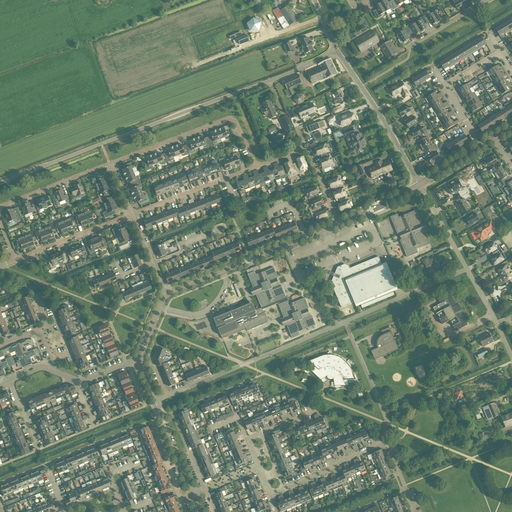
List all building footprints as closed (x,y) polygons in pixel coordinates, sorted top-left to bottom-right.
[(383,1),(380,2),(386,12),(390,9),(391,11),(396,9),(392,2),(389,3),(387,0),(386,0),(384,2),(383,1)] [(393,0),(394,1),(392,2),(396,9),(400,7),(399,5),(403,2),(402,0),(393,0)] [(465,0),(461,0),(455,4),(458,10),(467,5),(465,2),(466,2),(466,1),(465,0)] [(386,12),(380,2),(378,4),(378,5),(375,7),(377,10),(373,12),(377,19),(382,16),(381,15),(386,12)] [(282,14),(291,9),(288,5),(279,11),(278,8),(272,11),(283,29),(289,26),(282,14)] [(437,10),(433,13),(439,22),(441,21),(441,20),(441,19),(444,18),(441,14),(444,12),(440,6),(436,8),(437,10)] [(298,20),(291,9),(282,14),(289,26),(298,20)] [(427,14),(423,16),(427,23),(430,21),(432,25),(435,23),(436,24),(439,22),(433,13),(428,16),(427,14)] [(420,20),(416,23),(421,33),(424,32),(424,31),(424,30),(427,28),(424,24),(427,23),(423,16),(419,19),(420,20)] [(256,18),(254,20),(253,19),(247,24),(250,31),(258,30),(260,23),(258,22),(260,20),(256,18)] [(410,24),(406,27),(410,33),(413,31),(415,35),(418,34),(419,34),(421,33),(416,23),(411,26),(410,24)] [(505,23),(500,26),(502,29),(502,30),(504,33),(505,34),(510,31),(505,23)] [(502,29),(500,26),(500,25),(492,30),(494,32),(497,31),(500,36),(504,33),(502,30),(502,29)] [(410,33),(406,27),(402,29),(403,31),(398,34),(397,35),(397,36),(398,38),(399,39),(401,38),(404,43),(406,42),(407,41),(407,40),(410,39),(407,35),(410,33)] [(354,41),(361,53),(380,42),(373,30),(354,41)] [(247,35),(237,39),(240,45),(249,41),(247,35)] [(477,39),(477,40),(481,47),(486,44),(483,39),(486,38),(484,35),(477,39)] [(305,52),(305,53),(313,50),(312,46),(313,45),(311,42),(310,42),(308,38),(300,41),(303,49),(302,49),(302,50),(303,52),(304,53),(305,52)] [(477,40),(472,43),(477,51),(482,48),(481,47),(477,40)] [(389,41),(380,47),(388,59),(397,53),(389,41)] [(284,45),(287,52),(293,50),(290,43),(284,45)] [(472,43),(468,46),(472,54),(477,51),(472,43)] [(468,46),(463,49),(468,56),(472,54),(468,46)] [(463,49),(459,52),(463,59),(468,56),(463,49)] [(459,52),(454,54),(459,62),(463,59),(459,52)] [(454,54),(449,57),(454,65),(459,62),(454,54)] [(449,57),(445,60),(447,63),(449,67),(449,68),(454,65),(449,57)] [(447,63),(445,60),(444,59),(437,63),(439,66),(441,65),(444,70),(449,67),(447,63)] [(336,73),(331,62),(331,61),(321,65),(321,66),(307,72),(312,84),(326,78),(336,73)] [(489,71),(491,75),(499,70),(498,68),(499,67),(498,65),(489,71)] [(421,73),(422,74),(426,81),(430,78),(427,73),(430,72),(428,69),(421,73)] [(491,75),(494,80),(503,74),(502,71),(500,72),(499,70),(491,75)] [(299,74),(284,81),(287,89),(290,95),(290,96),(294,94),(292,88),(302,83),(299,74)] [(422,74),(417,77),(422,85),(426,82),(426,81),(422,74)] [(494,80),(497,84),(505,79),(503,77),(505,76),(503,74),(494,80)] [(422,85),(417,77),(412,80),(417,88),(422,85)] [(495,85),(498,90),(509,83),(507,81),(506,82),(505,79),(497,84),(495,85)] [(401,92),(405,98),(409,95),(406,90),(406,89),(402,81),(396,84),(397,85),(389,90),(394,97),(401,92)] [(460,91),(461,93),(471,87),(468,83),(466,84),(457,90),(458,92),(460,91)] [(509,83),(498,90),(501,95),(511,89),(509,87),(511,86),(509,83)] [(461,96),(462,99),(472,93),(469,89),(471,88),(471,87),(461,93),(462,95),(461,96)] [(411,92),(416,99),(420,96),(416,89),(411,92)] [(333,102),(335,105),(340,102),(341,104),(342,105),(343,104),(344,102),(343,101),(345,100),(343,96),(340,90),(334,93),(336,98),(334,99),(335,101),(333,102)] [(429,103),(430,102),(442,95),(441,93),(437,95),(435,92),(426,98),(429,103)] [(466,100),(467,102),(477,96),(474,92),(472,93),(462,99),(464,101),(466,100)] [(305,103),(304,94),(295,95),(296,104),(305,103)] [(429,103),(431,108),(441,102),(439,99),(443,97),(442,95),(430,102),(429,103)] [(466,105),(468,108),(480,101),(477,96),(467,102),(468,104),(466,105)] [(267,113),(270,119),(277,116),(270,100),(263,103),(265,108),(263,109),(265,114),(267,113)] [(480,101),(468,108),(470,111),(471,110),(473,112),(481,108),(483,107),(480,101)] [(431,108),(434,112),(448,104),(447,102),(442,104),(441,102),(431,108)] [(311,104),(298,109),(301,116),(309,113),(311,116),(315,114),(313,111),(314,111),(311,104)] [(434,112),(437,117),(447,111),(445,108),(449,106),(448,104),(434,112)] [(406,114),(408,117),(414,113),(411,108),(409,108),(407,105),(397,111),(399,115),(400,114),(402,117),(406,114)] [(333,109),(335,114),(338,113),(336,110),(341,108),(340,106),(333,109)] [(505,107),(501,110),(505,118),(510,115),(505,107)] [(501,110),(496,113),(501,121),(505,118),(501,110)] [(437,117),(440,121),(453,113),(452,111),(448,113),(447,111),(437,117)] [(339,118),(342,126),(351,123),(351,122),(354,120),(354,121),(358,120),(356,116),(354,116),(353,113),(339,118)] [(414,113),(408,117),(410,119),(405,122),(407,125),(406,125),(408,129),(418,122),(416,119),(417,117),(414,113)] [(444,125),(452,120),(451,118),(455,115),(453,113),(440,121),(442,126),(444,125)] [(496,113),(491,116),(496,124),(501,121),(496,113)] [(285,132),(293,129),(288,116),(287,116),(280,119),(285,132)] [(491,116),(487,119),(492,127),(496,124),(491,116)] [(482,122),(483,123),(485,126),(487,129),(492,127),(487,119),(482,122)] [(326,126),(324,120),(306,128),(309,134),(314,131),(315,134),(313,135),(315,140),(322,138),(320,131),(316,133),(315,131),(326,126)] [(444,125),(442,126),(445,131),(459,122),(458,120),(454,123),(452,120),(444,125)] [(485,126),(483,123),(478,126),(481,131),(479,132),(481,135),(488,131),(487,129),(485,126)] [(423,129),(420,125),(410,132),(412,135),(412,136),(413,138),(414,138),(420,135),(420,136),(419,137),(420,138),(421,137),(428,133),(427,131),(425,127),(423,129)] [(218,130),(217,130),(220,140),(224,138),(225,140),(226,140),(231,138),(228,129),(225,130),(224,128),(221,129),(220,128),(218,129),(218,130)] [(211,136),(207,137),(210,146),(216,144),(217,143),(216,141),(220,140),(217,130),(216,131),(215,130),(212,131),(213,132),(210,133),(211,136)] [(418,145),(421,149),(431,142),(429,139),(432,138),(428,133),(421,137),(423,140),(418,142),(419,144),(418,145)] [(364,142),(365,141),(364,139),(363,139),(363,138),(362,138),(361,134),(350,138),(352,142),(354,147),(355,149),(347,152),(349,157),(356,154),(355,151),(366,147),(364,143),(365,143),(364,142)] [(465,134),(460,137),(462,141),(464,144),(465,145),(472,141),(470,138),(468,139),(465,134)] [(196,138),(195,139),(199,148),(203,146),(204,148),(205,148),(210,146),(207,137),(203,139),(202,136),(199,137),(199,136),(196,137),(196,138)] [(460,136),(455,139),(459,147),(464,144),(462,141),(460,137),(460,136)] [(189,144),(186,145),(189,154),(195,152),(195,151),(195,149),(199,148),(195,139),(194,139),(194,138),(191,139),(191,140),(188,141),(189,144)] [(455,139),(450,142),(455,150),(459,147),(455,139)] [(431,142),(421,149),(423,152),(424,151),(425,153),(430,150),(431,153),(438,148),(438,147),(435,143),(433,145),(431,142)] [(455,150),(450,142),(445,145),(450,153),(455,150)] [(175,146),(174,147),(177,156),(182,154),(182,156),(183,157),(189,154),(186,145),(182,147),(181,144),(178,145),(177,145),(175,146)] [(322,154),(324,156),(333,153),(331,149),(330,149),(328,149),(326,145),(315,149),(316,151),(315,151),(316,154),(317,154),(318,155),(322,154)] [(168,152),(164,154),(167,163),(173,160),(174,159),(173,158),(177,156),(174,147),(173,147),(172,147),(170,148),(167,149),(168,152)] [(438,148),(431,153),(433,155),(427,159),(427,160),(428,162),(429,162),(431,165),(441,158),(439,155),(442,153),(439,150),(438,148)] [(153,155),(152,155),(156,164),(160,163),(161,164),(162,165),(167,163),(164,154),(160,155),(159,152),(156,153),(153,154),(153,155)] [(233,157),(229,159),(233,168),(234,168),(237,167),(240,165),(239,163),(242,162),(238,153),(233,155),(233,156),(233,157)] [(333,153),(324,156),(325,159),(320,161),(321,163),(320,163),(321,166),(322,166),(323,167),(334,163),(332,158),(334,158),(334,156),(333,153)] [(484,161),(490,170),(496,166),(494,163),(497,161),(493,154),(488,158),(488,159),(485,161),(484,161)] [(156,164),(152,155),(151,155),(148,156),(148,157),(145,158),(146,160),(144,162),(147,170),(152,168),(153,167),(152,166),(156,164)] [(299,164),(296,165),(299,174),(303,173),(304,172),(303,170),(308,168),(303,157),(302,158),(301,157),(298,158),(299,159),(297,160),(299,164)] [(233,168),(229,159),(225,160),(224,159),(223,158),(219,160),(222,169),(225,168),(226,171),(229,170),(232,169),(233,168)] [(216,164),(212,165),(217,178),(219,178),(218,173),(221,172),(217,163),(218,163),(217,159),(215,160),(216,164)] [(375,163),(376,166),(377,166),(380,165),(384,174),(393,170),(389,161),(383,163),(381,160),(375,163)] [(299,174),(296,165),(293,166),(291,162),(289,162),(289,161),(286,162),(287,164),(285,164),(289,175),(294,173),(294,175),(296,176),(299,174)] [(124,175),(125,177),(134,173),(132,169),(134,168),(134,167),(132,162),(123,166),(124,169),(122,170),(123,173),(122,173),(123,176),(124,175)] [(286,177),(282,166),(279,167),(278,163),(275,164),(280,177),(281,179),(286,177)] [(280,177),(275,164),(273,164),(275,169),(272,170),(276,181),(281,179),(280,177)] [(212,165),(207,167),(210,176),(213,175),(215,179),(217,178),(212,165)] [(356,167),(360,176),(366,174),(362,165),(356,167)] [(377,166),(376,166),(368,169),(372,179),(384,174),(380,165),(377,166)] [(494,173),(496,177),(504,172),(501,166),(497,169),(496,166),(490,170),(488,171),(491,175),(494,173)] [(207,167),(202,169),(207,182),(209,181),(207,177),(210,176),(207,167)] [(265,173),(262,174),(265,182),(270,181),(265,167),(263,168),(265,173)] [(268,167),(265,167),(270,181),(275,179),(272,170),(269,171),(268,167)] [(202,169),(197,171),(200,180),(203,179),(205,183),(207,182),(202,169)] [(195,187),(197,186),(192,173),(191,170),(186,172),(187,175),(190,184),(193,182),(195,187)] [(257,170),(255,171),(260,184),(265,182),(262,174),(259,175),(257,170)] [(197,171),(192,173),(197,186),(199,185),(197,181),(200,180),(197,171)] [(255,177),(252,178),(255,186),(260,184),(255,171),(253,172),(255,177)] [(130,182),(131,185),(140,182),(138,176),(137,176),(138,175),(139,174),(139,173),(138,172),(137,172),(136,172),(134,173),(125,177),(125,178),(124,178),(126,181),(127,184),(130,182)] [(495,182),(498,186),(505,181),(504,179),(507,177),(504,172),(496,177),(498,180),(495,182)] [(247,174),(245,175),(250,188),(255,186),(252,178),(249,179),(247,174)] [(95,183),(97,188),(107,183),(106,179),(104,178),(102,179),(102,178),(100,175),(91,179),(93,183),(94,184),(95,183)] [(245,180),(242,182),(246,193),(246,192),(245,190),(250,188),(245,175),(243,176),(245,180)] [(479,176),(476,178),(481,187),(484,185),(479,176)] [(331,186),(331,188),(336,186),(337,189),(346,186),(344,182),(343,181),(341,182),(339,177),(329,182),(330,184),(328,184),(330,187),(331,186)] [(246,193),(242,182),(239,183),(237,178),(235,179),(241,194),(246,193)] [(171,179),(166,181),(170,191),(175,189),(171,179)] [(171,179),(175,189),(179,188),(176,179),(172,181),(171,179)] [(462,189),(457,180),(456,181),(455,181),(454,180),(450,183),(451,184),(448,185),(448,186),(450,189),(449,190),(452,195),(458,192),(461,197),(468,193),(468,194),(470,193),(467,188),(465,188),(462,189)] [(166,181),(162,182),(166,193),(170,191),(166,181)] [(505,181),(498,186),(501,190),(503,193),(511,188),(511,183),(511,182),(507,184),(505,181)] [(132,195),(133,196),(142,192),(140,188),(142,187),(142,186),(140,182),(131,185),(132,188),(130,189),(131,192),(130,192),(131,195),(132,195)] [(78,198),(85,195),(80,183),(73,185),(75,188),(70,190),(72,196),(77,194),(78,198)] [(99,198),(108,194),(107,191),(109,189),(108,187),(109,187),(107,183),(97,188),(98,192),(97,193),(98,197),(96,198),(97,199),(99,198)] [(161,195),(157,184),(153,186),(157,196),(161,195)] [(305,198),(306,202),(315,198),(314,195),(319,194),(318,192),(319,191),(318,188),(317,189),(316,187),(305,191),(307,196),(305,197),(305,198)] [(505,197),(508,201),(511,198),(511,188),(503,193),(505,197)] [(341,197),(342,200),(351,197),(349,193),(348,192),(346,193),(344,189),(333,193),(334,195),(333,195),(334,198),(335,198),(336,199),(341,197)] [(64,196),(61,190),(57,192),(56,192),(54,193),(55,195),(53,196),(57,206),(59,205),(58,203),(65,200),(66,202),(69,201),(67,195),(64,196)] [(142,192),(133,196),(133,197),(132,197),(134,200),(135,203),(138,202),(139,205),(148,201),(146,196),(145,196),(144,196),(142,192)] [(211,197),(208,198),(211,206),(216,204),(212,192),(210,193),(210,194),(211,197)] [(213,192),(212,192),(216,204),(221,202),(219,194),(215,196),(214,192),(213,192)] [(468,193),(461,197),(463,199),(457,203),(463,214),(470,210),(465,199),(470,197),(469,196),(469,195),(468,194),(468,193)] [(108,194),(99,198),(100,201),(101,203),(102,203),(103,203),(105,207),(116,203),(114,199),(113,199),(112,197),(110,198),(108,194)] [(38,204),(40,209),(51,205),(47,196),(44,197),(44,198),(41,199),(40,198),(36,200),(38,204)] [(200,201),(197,202),(200,210),(205,208),(201,196),(200,197),(199,198),(200,201)] [(202,196),(201,196),(205,208),(211,206),(208,198),(205,200),(203,196),(202,196)] [(351,197),(342,200),(343,203),(338,205),(339,207),(338,207),(339,210),(340,210),(341,211),(352,207),(350,202),(352,201),(352,200),(351,197)] [(309,209),(311,213),(320,209),(319,207),(323,205),(322,203),(323,202),(322,200),(321,200),(320,198),(310,203),(312,207),(310,208),(309,209)] [(190,205),(187,207),(189,214),(195,212),(190,200),(189,201),(189,202),(190,205)] [(192,200),(190,200),(195,212),(200,210),(197,202),(194,204),(193,200),(192,200)] [(21,206),(24,215),(32,212),(33,215),(37,214),(34,207),(31,208),(29,203),(21,206)] [(116,203),(105,207),(106,211),(105,212),(105,213),(107,218),(116,214),(115,211),(115,210),(117,209),(116,207),(117,206),(116,203)] [(181,204),(180,204),(184,216),(189,214),(187,207),(183,208),(182,204),(181,204)] [(170,206),(168,207),(173,218),(178,216),(176,210),(175,209),(172,210),(171,207),(170,206)] [(168,212),(165,213),(167,220),(173,218),(168,207),(167,207),(167,208),(168,212)] [(90,211),(84,214),(88,224),(89,223),(89,224),(93,223),(93,222),(94,221),(93,219),(96,218),(92,208),(89,209),(90,211)] [(12,209),(4,212),(8,222),(9,221),(10,225),(15,223),(14,222),(21,219),(18,213),(15,215),(14,214),(12,209)] [(320,209),(311,213),(312,217),(313,217),(315,216),(317,221),(328,217),(327,215),(328,214),(327,212),(326,212),(325,210),(321,212),(320,209)] [(69,232),(73,231),(73,230),(74,229),(73,227),(76,226),(72,216),(73,216),(71,210),(69,211),(71,216),(69,217),(70,219),(64,221),(68,232),(69,231),(69,232)] [(159,210),(158,211),(162,222),(167,220),(165,213),(161,214),(160,211),(159,210)] [(416,210),(399,217),(397,214),(390,217),(396,231),(397,230),(401,240),(400,241),(407,258),(418,253),(417,249),(430,244),(425,230),(428,229),(425,222),(422,223),(416,210)] [(157,216),(154,217),(157,224),(162,222),(158,211),(156,211),(156,212),(157,216)] [(466,219),(470,226),(473,224),(477,222),(480,220),(476,213),(475,213),(475,212),(471,214),(472,216),(466,219)] [(88,224),(84,214),(78,216),(77,214),(74,215),(78,225),(81,224),(82,226),(83,226),(83,227),(87,225),(87,224),(88,224)] [(148,214),(147,215),(151,226),(157,224),(154,217),(151,218),(149,215),(148,214)] [(151,226),(147,215),(146,215),(145,217),(147,220),(143,221),(146,228),(151,226)] [(68,232),(64,221),(58,224),(57,222),(54,223),(58,233),(61,232),(62,234),(63,234),(67,233),(67,232),(68,232)] [(479,237),(481,241),(486,238),(486,237),(487,236),(486,234),(489,232),(489,231),(495,227),(491,221),(474,232),(478,238),(479,237)] [(295,222),(290,224),(293,231),(298,229),(295,222)] [(14,227),(8,230),(9,232),(20,228),(23,227),(22,223),(19,224),(19,225),(16,226),(14,227)] [(50,227),(44,229),(48,239),(49,239),(50,240),(53,238),(53,237),(54,237),(53,235),(56,234),(52,224),(49,225),(50,227)] [(290,224),(284,226),(287,233),(293,231),(290,224)] [(284,226),(279,228),(282,236),(287,233),(284,226)] [(116,235),(117,238),(127,234),(125,228),(120,230),(119,227),(112,230),(114,235),(116,235)] [(273,228),(268,231),(270,238),(276,236),(275,233),(274,231),(273,228)] [(279,228),(274,231),(275,233),(276,236),(277,238),(282,236),(279,228)] [(48,239),(44,229),(38,231),(37,230),(34,231),(38,241),(41,239),(42,242),(43,241),(44,242),(47,241),(47,240),(48,239)] [(268,231),(262,233),(265,240),(270,238),(268,231)] [(30,235),(24,237),(28,247),(29,247),(30,248),(33,246),(33,245),(34,245),(33,242),(36,241),(32,232),(29,233),(30,235)] [(262,233),(257,235),(260,242),(265,240),(262,233)] [(117,238),(115,239),(119,247),(126,244),(125,242),(130,240),(127,234),(117,238)] [(257,235),(252,237),(255,244),(260,242),(257,235)] [(100,236),(94,239),(98,249),(101,248),(102,250),(107,247),(104,240),(102,241),(100,236)] [(28,247),(24,237),(18,239),(18,237),(14,239),(18,248),(21,247),(22,250),(23,249),(24,250),(27,249),(27,248),(28,247)] [(255,244),(252,237),(246,239),(249,247),(255,244)] [(98,249),(94,239),(88,241),(89,246),(87,247),(90,254),(95,252),(94,250),(98,249)] [(492,251),(494,254),(500,250),(497,245),(495,246),(493,242),(483,249),(485,252),(486,252),(487,254),(492,251)] [(238,243),(233,245),(236,252),(241,250),(238,243)] [(80,244),(74,246),(78,256),(78,257),(82,255),(83,257),(87,255),(84,246),(81,247),(80,244)] [(156,247),(158,252),(165,249),(163,244),(156,247)] [(233,245),(228,247),(231,254),(236,252),(233,245)] [(78,256),(74,246),(69,249),(70,252),(67,253),(70,261),(75,259),(74,257),(78,256)] [(228,247),(222,249),(225,256),(231,254),(228,247)] [(165,249),(158,252),(160,258),(167,255),(165,249)] [(222,249),(217,251),(220,258),(225,256),(222,249)] [(500,250),(494,254),(495,257),(491,260),(492,262),(492,263),(494,266),(504,260),(502,256),(503,255),(500,250)] [(212,253),(213,256),(214,258),(215,261),(220,258),(217,251),(212,253)] [(60,252),(55,254),(59,264),(60,267),(63,266),(63,265),(63,264),(67,262),(64,253),(61,255),(60,252)] [(59,264),(55,254),(49,256),(50,259),(47,260),(51,269),(56,268),(55,266),(59,264)] [(130,258),(132,263),(139,260),(137,255),(130,258)] [(213,256),(208,258),(211,265),(216,263),(215,261),(214,258),(213,256)] [(341,308),(354,302),(356,307),(361,305),(362,308),(395,295),(393,292),(397,290),(386,262),(382,264),(379,257),(350,268),(349,266),(345,264),(338,267),(335,274),(334,273),(332,277),(334,277),(331,283),(341,308)] [(435,261),(434,259),(430,261),(428,257),(422,261),(423,264),(424,263),(428,270),(431,268),(432,269),(438,266),(436,263),(436,262),(436,261),(435,261)] [(208,258),(202,260),(205,267),(211,265),(208,258)] [(139,260),(132,263),(134,269),(141,266),(139,260)] [(202,260),(197,262),(200,269),(205,267),(202,260)] [(498,273),(501,277),(511,271),(509,267),(510,266),(507,261),(500,265),(502,268),(498,270),(499,273),(498,273)] [(197,262),(192,264),(195,272),(200,269),(197,262)] [(192,264),(186,266),(189,274),(195,272),(192,264)] [(186,266),(181,269),(184,276),(189,274),(186,266)] [(256,295),(261,308),(263,307),(270,305),(268,301),(272,299),(273,299),(274,303),(280,301),(288,297),(287,297),(283,287),(281,288),(275,275),(277,275),(274,268),(256,275),(255,271),(248,274),(253,288),(250,289),(253,296),(256,295)] [(181,269),(176,271),(179,278),(184,276),(181,269)] [(176,271),(171,273),(174,280),(179,278),(176,271)] [(511,272),(511,271),(501,277),(503,280),(505,282),(510,279),(511,282),(511,281),(511,272)] [(113,272),(108,275),(111,282),(116,280),(113,272)] [(174,280),(171,273),(165,275),(168,282),(174,280)] [(108,275),(103,277),(106,284),(111,282),(108,275)] [(103,277),(97,279),(100,286),(106,284),(103,277)] [(100,286),(97,279),(92,281),(91,278),(88,279),(91,287),(94,286),(95,288),(100,286)] [(148,282),(143,284),(146,291),(151,289),(148,282)] [(143,284),(138,286),(141,294),(146,291),(143,284)] [(138,286),(133,289),(135,296),(141,294),(138,286)] [(133,289),(127,291),(130,298),(135,296),(133,289)] [(130,298),(127,291),(122,293),(125,300),(130,298)] [(433,307),(439,319),(442,324),(456,317),(459,322),(453,326),(456,331),(468,325),(460,311),(462,310),(459,304),(457,305),(450,292),(438,299),(441,303),(433,307)] [(19,300),(21,305),(31,302),(29,296),(19,300)] [(290,304),(288,297),(280,301),(274,303),(273,303),(271,304),(272,306),(279,303),(280,304),(279,305),(284,318),(281,319),(284,326),(287,325),(292,338),(299,336),(298,332),(308,328),(308,331),(316,328),(315,325),(316,325),(313,318),(311,319),(306,306),(308,305),(305,298),(290,304)] [(247,331),(268,323),(263,310),(272,306),(271,304),(273,303),(274,303),(273,299),(272,299),(268,301),(270,305),(263,307),(261,308),(255,310),(254,307),(251,309),(248,303),(235,308),(236,310),(214,318),(217,326),(219,325),(220,328),(219,328),(219,331),(222,339),(247,329),(247,331)] [(21,305),(23,310),(33,307),(31,302),(21,305)] [(57,312),(59,317),(68,313),(70,312),(66,305),(58,308),(59,311),(57,312)] [(23,310),(25,315),(35,312),(33,307),(23,310)] [(25,315),(27,320),(37,317),(35,312),(25,315)] [(59,317),(61,322),(70,318),(68,313),(59,317)] [(37,317),(27,320),(30,326),(39,322),(37,317)] [(61,322),(63,327),(72,323),(70,318),(61,322)] [(63,327),(65,332),(74,328),(76,327),(74,322),(72,323),(63,327)] [(95,328),(97,334),(100,333),(108,329),(106,324),(98,327),(98,326),(95,328)] [(378,348),(371,351),(375,360),(399,350),(389,327),(381,331),(383,335),(382,335),(381,336),(380,336),(379,337),(379,338),(378,339),(378,340),(377,341),(377,342),(377,343),(377,344),(377,345),(377,346),(377,347),(378,348)] [(74,328),(65,332),(67,337),(76,333),(74,328)] [(8,329),(0,331),(0,337),(0,338),(10,334),(8,329)] [(97,334),(99,339),(110,334),(108,329),(100,333),(97,334)] [(479,337),(483,347),(493,342),(489,332),(479,337)] [(104,343),(112,339),(110,334),(99,339),(101,344),(104,343)] [(68,340),(70,345),(79,341),(77,336),(68,340)] [(20,343),(18,344),(20,349),(22,355),(28,352),(26,347),(31,345),(31,346),(34,345),(32,339),(29,340),(29,339),(23,342),(23,341),(20,342),(20,343)] [(101,344),(103,349),(114,344),(112,339),(104,343),(101,344)] [(70,345),(72,350),(81,346),(79,341),(70,345)] [(20,349),(18,344),(16,345),(16,344),(13,345),(13,346),(7,348),(8,350),(7,350),(5,350),(7,355),(15,352),(17,357),(22,355),(20,349)] [(103,349),(105,354),(108,353),(116,349),(114,344),(103,349)] [(72,350),(75,355),(83,351),(81,346),(72,350)] [(161,348),(158,354),(165,357),(168,351),(161,348)] [(476,353),(479,358),(488,354),(485,348),(476,353)] [(36,349),(28,352),(22,355),(27,367),(30,365),(30,364),(32,363),(30,358),(35,356),(36,357),(38,355),(38,354),(36,349)] [(108,353),(105,354),(108,360),(112,359),(111,358),(118,355),(116,349),(108,353)] [(75,355),(77,360),(85,356),(83,351),(75,355)] [(27,367),(22,355),(17,357),(12,359),(12,360),(9,361),(11,366),(14,365),(14,364),(19,362),(21,367),(24,366),(24,368),(27,367)] [(321,380),(328,375),(329,376),(329,377),(331,378),(332,377),(333,378),(335,386),(348,386),(348,380),(356,380),(352,369),(350,366),(347,362),(344,360),(340,358),(337,356),(332,355),(328,355),(324,355),(320,357),(310,361),(315,367),(311,371),(321,380)] [(77,360),(79,365),(87,361),(85,356),(77,360)] [(178,357),(181,364),(188,361),(187,359),(182,360),(180,356),(178,357)] [(1,363),(0,363),(0,376),(0,378),(3,376),(3,375),(5,374),(3,369),(8,367),(9,368),(11,366),(9,361),(6,362),(6,361),(1,363)] [(87,361),(79,365),(81,370),(89,366),(87,361)] [(161,366),(163,371),(170,368),(168,362),(165,363),(163,364),(163,365),(161,366)] [(207,366),(202,368),(205,376),(210,373),(207,366)] [(163,371),(165,376),(172,373),(170,368),(163,371)] [(202,368),(196,371),(199,378),(205,376),(202,368)] [(196,371),(191,373),(194,380),(199,378),(196,371)] [(115,376),(117,381),(127,377),(125,372),(115,376)] [(165,376),(167,381),(174,379),(172,373),(165,376)] [(194,380),(191,373),(186,375),(189,382),(194,380)] [(117,381),(119,386),(130,382),(127,377),(117,381)] [(174,379),(167,381),(169,387),(176,384),(174,379)] [(119,386),(121,392),(132,387),(130,382),(119,386)] [(88,387),(90,392),(100,388),(98,383),(88,387)] [(257,384),(255,385),(254,383),(250,384),(250,386),(249,386),(253,396),(260,393),(257,384)] [(67,385),(62,387),(66,396),(70,394),(71,394),(68,387),(67,385)] [(73,385),(68,387),(71,394),(70,394),(71,396),(77,394),(73,385)] [(247,385),(243,387),(248,398),(253,396),(249,386),(248,387),(247,385)] [(62,387),(57,389),(61,398),(66,396),(62,387)] [(123,396),(134,392),(132,387),(121,392),(123,396)] [(240,390),(239,390),(243,400),(248,398),(243,387),(239,389),(240,390)] [(90,392),(92,397),(100,394),(98,389),(100,388),(90,392)] [(57,389),(52,391),(56,402),(57,402),(56,400),(61,398),(57,389)] [(237,390),(233,391),(238,402),(243,400),(239,390),(238,391),(237,390)] [(52,391),(47,393),(51,404),(56,402),(52,391)] [(238,402),(233,391),(230,393),(230,394),(229,394),(233,404),(238,402)] [(7,392),(2,394),(5,403),(11,401),(7,392)] [(125,401),(136,397),(134,392),(123,396),(125,401)] [(47,393),(42,395),(46,404),(51,402),(51,404),(47,393)] [(92,397),(94,402),(102,399),(100,394),(92,397)] [(42,395),(37,397),(41,406),(46,404),(42,395)] [(224,395),(220,397),(225,407),(230,405),(226,395),(225,396),(224,395)] [(37,397),(32,399),(36,408),(41,406),(37,397)] [(125,401),(127,406),(138,402),(136,397),(125,401)] [(217,399),(216,400),(219,407),(220,409),(225,407),(220,397),(217,398),(217,399)] [(36,408),(32,399),(27,401),(31,410),(36,408)] [(94,402),(96,407),(104,404),(102,399),(94,402)] [(214,399),(210,401),(214,409),(219,407),(216,400),(215,400),(214,399)] [(285,406),(288,413),(291,412),(293,416),(295,416),(290,404),(289,401),(284,403),(285,406)] [(127,406),(129,412),(140,407),(138,402),(127,406)] [(295,402),(290,404),(295,416),(297,415),(295,410),(298,409),(295,402)] [(96,407),(98,412),(106,409),(109,408),(107,403),(104,404),(96,407)] [(209,411),(206,404),(205,404),(205,403),(200,405),(204,413),(209,411)] [(483,408),(488,420),(498,415),(493,403),(483,408)] [(67,407),(69,413),(77,409),(75,404),(67,407)] [(274,407),(269,410),(275,424),(277,423),(275,418),(278,417),(275,410),(274,407)] [(280,408),(275,410),(278,417),(281,416),(283,420),(285,420),(280,408)] [(69,413),(71,418),(79,414),(77,409),(69,413)] [(98,412),(100,417),(108,414),(106,409),(98,412)] [(180,418),(180,419),(187,416),(190,415),(188,410),(184,411),(180,413),(177,414),(179,418),(180,418)] [(269,410),(264,412),(268,421),(271,420),(273,425),(275,424),(269,410)] [(5,416),(7,421),(15,417),(13,412),(5,416)] [(264,412),(259,414),(265,428),(267,427),(265,423),(268,421),(264,412)] [(511,412),(501,417),(506,428),(511,425),(511,412)] [(71,418),(73,423),(82,419),(79,414),(71,418)] [(108,414),(100,417),(102,423),(111,419),(108,414)] [(259,414),(254,416),(258,425),(261,424),(263,429),(265,428),(259,414)] [(318,414),(316,415),(321,427),(322,429),(329,427),(325,418),(323,418),(320,419),(318,414)] [(180,420),(181,424),(190,421),(193,420),(190,415),(187,416),(180,419),(181,420),(180,420)] [(36,420),(38,425),(48,421),(46,416),(36,420)] [(254,416),(249,418),(255,432),(257,431),(255,427),(258,425),(254,416)] [(7,421),(9,426),(17,422),(15,417),(7,421)] [(255,432),(249,418),(244,420),(248,430),(251,428),(253,433),(255,432)] [(308,418),(306,419),(311,431),(316,429),(313,422),(310,423),(308,418)] [(74,428),(84,424),(82,419),(73,423),(74,423),(71,424),(73,428),(74,428)] [(306,425),(303,426),(306,433),(307,435),(312,433),(311,431),(306,419),(304,420),(306,425)] [(184,427),(185,429),(194,425),(193,420),(190,421),(181,424),(183,428),(184,427)] [(38,425),(40,430),(50,426),(48,421),(38,425)] [(7,427),(9,432),(19,427),(17,422),(9,426),(7,427)] [(298,422),(296,423),(301,435),(306,433),(303,426),(300,427),(298,422)] [(84,424),(74,428),(76,433),(86,429),(84,424)] [(184,430),(186,434),(197,430),(194,425),(185,429),(185,430),(184,430)] [(40,430),(42,435),(52,431),(50,426),(40,430)] [(137,429),(140,436),(150,432),(148,426),(143,428),(143,427),(137,429)] [(9,432),(11,437),(21,432),(19,427),(9,432)] [(361,431),(366,445),(368,444),(366,440),(369,438),(366,429),(361,431)] [(188,437),(189,439),(199,435),(197,430),(186,434),(187,438),(188,437)] [(227,435),(229,440),(238,436),(237,434),(235,435),(234,432),(232,433),(230,430),(223,433),(224,436),(227,435)] [(268,440),(269,442),(280,438),(277,430),(270,433),(271,436),(269,437),(270,440),(268,440)] [(42,435),(44,440),(55,436),(52,431),(42,435)] [(355,433),(356,435),(359,442),(362,441),(364,446),(366,445),(361,431),(355,433)] [(15,441),(23,437),(21,432),(11,437),(13,442),(15,441)] [(140,436),(142,441),(152,437),(150,432),(140,436)] [(127,435),(124,436),(127,445),(132,443),(128,433),(126,434),(127,435)] [(351,437),(356,449),(358,448),(356,444),(359,442),(356,435),(355,433),(351,435),(351,437)] [(188,440),(190,444),(201,440),(199,435),(189,439),(189,440),(188,440)] [(55,436),(44,440),(46,446),(54,442),(57,441),(55,436)] [(120,436),(118,437),(122,447),(127,445),(124,436),(121,437),(120,436)] [(231,445),(238,442),(237,439),(239,438),(238,436),(229,440),(227,441),(229,446),(231,445)] [(15,441),(17,446),(25,442),(23,437),(15,441)] [(117,439),(114,440),(117,449),(122,447),(118,437),(116,438),(117,439)] [(142,441),(144,446),(154,442),(152,437),(142,441)] [(351,437),(346,439),(349,447),(352,445),(354,450),(356,449),(351,437)] [(272,444),(273,447),(282,443),(280,438),(269,442),(270,444),(272,444)] [(110,440),(108,441),(113,453),(118,451),(117,449),(114,440),(111,442),(110,440)] [(193,449),(195,448),(200,446),(203,445),(201,440),(190,444),(191,448),(192,448),(193,449)] [(107,443),(104,444),(107,453),(108,455),(113,453),(108,441),(106,442),(107,443)] [(341,441),(336,443),(339,451),(342,450),(344,454),(346,453),(341,441)] [(17,446),(19,451),(28,447),(25,442),(17,446)] [(148,450),(156,447),(154,442),(144,446),(143,446),(145,451),(148,450)] [(230,451),(242,446),(241,444),(239,445),(238,442),(231,445),(233,450),(230,451)] [(273,451),(273,452),(284,448),(282,443),(273,447),(274,450),(273,451)] [(107,453),(104,444),(101,446),(100,444),(98,445),(102,455),(107,453)] [(197,451),(198,453),(208,449),(206,444),(203,445),(200,446),(195,448),(196,452),(197,451)] [(326,448),(329,455),(332,454),(334,458),(336,457),(331,445),(331,446),(330,444),(325,446),(326,448)] [(230,451),(232,456),(242,452),(241,449),(243,448),(242,446),(230,451)] [(28,447),(19,451),(22,456),(30,452),(28,447)] [(93,449),(90,450),(94,459),(99,457),(95,447),(92,448),(93,449)] [(148,450),(150,455),(158,452),(156,447),(148,450)] [(276,454),(277,457),(286,453),(284,448),(273,452),(274,455),(276,454)] [(197,454),(199,458),(207,455),(210,454),(208,449),(198,453),(198,454),(197,454)] [(86,450),(84,451),(88,461),(94,459),(90,450),(87,451),(86,450)] [(370,454),(372,459),(382,455),(381,454),(382,454),(381,450),(370,454)] [(83,453),(80,454),(84,463),(88,461),(84,451),(82,452),(83,453)] [(148,456),(150,461),(152,460),(160,456),(158,452),(150,455),(148,456)] [(232,456),(234,461),(246,456),(245,454),(243,455),(242,452),(232,456)] [(323,463),(326,461),(323,454),(323,455),(322,452),(317,454),(323,468),(325,467),(323,463)] [(277,460),(277,463),(289,458),(286,453),(277,457),(278,460),(277,460)] [(76,454),(74,455),(78,465),(84,463),(80,454),(77,456),(76,454)] [(321,469),(323,468),(317,454),(312,457),(316,466),(319,464),(321,469)] [(73,457),(70,458),(74,467),(78,465),(74,455),(72,456),(73,457)] [(160,456),(152,460),(154,465),(159,462),(159,463),(162,461),(160,456)] [(246,456),(234,461),(237,466),(235,467),(236,470),(245,466),(244,463),(246,462),(245,459),(247,459),(246,456)] [(313,467),(316,466),(312,457),(307,459),(313,472),(315,472),(313,467)] [(66,458),(64,459),(68,469),(74,467),(70,458),(67,460),(66,458)] [(280,464),(281,467),(291,463),(289,458),(277,463),(278,465),(280,464)] [(63,461),(60,463),(63,471),(68,469),(64,459),(62,460),(63,461)] [(311,473),(313,472),(307,459),(302,461),(306,470),(309,468),(311,473)] [(356,460),(361,471),(361,473),(367,471),(363,462),(360,463),(358,459),(356,460)] [(201,464),(203,468),(211,465),(209,460),(202,463),(202,464),(201,464)] [(355,465),(353,466),(355,473),(356,476),(355,473),(361,471),(356,460),(353,461),(355,465)] [(375,464),(377,469),(386,465),(386,464),(387,464),(385,460),(377,463),(375,464)] [(151,466),(153,471),(161,468),(159,463),(159,462),(154,465),(151,466)] [(63,471),(60,463),(57,464),(56,463),(50,465),(51,470),(56,468),(58,473),(63,471)] [(281,470),(282,473),(293,468),(291,463),(281,467),(282,470),(281,470)] [(348,463),(346,464),(352,478),(356,476),(355,473),(353,466),(350,467),(348,463)] [(205,472),(206,473),(216,469),(214,464),(211,465),(203,468),(205,472)] [(345,469),(343,470),(346,480),(347,480),(352,478),(346,464),(344,465),(345,469)] [(377,469),(379,474),(389,470),(388,466),(387,466),(386,465),(377,469)] [(37,472),(34,473),(38,482),(43,479),(41,474),(45,472),(44,468),(37,471),(37,472)] [(153,471),(155,476),(164,473),(161,468),(153,471)] [(294,473),(293,468),(282,473),(282,475),(284,474),(285,477),(289,476),(289,478),(297,474),(296,472),(294,473)] [(216,469),(206,473),(206,474),(205,474),(207,478),(211,477),(212,480),(220,476),(219,473),(218,474),(216,469)] [(342,476),(340,477),(342,484),(344,486),(344,487),(349,485),(347,480),(346,480),(343,470),(341,471),(342,476)] [(389,470),(379,474),(382,482),(389,479),(388,477),(390,476),(390,474),(391,474),(389,470)] [(31,473),(29,474),(33,484),(38,482),(34,473),(31,474),(31,473)] [(155,476),(157,481),(166,477),(164,473),(155,476)] [(27,476),(24,477),(28,486),(33,484),(29,474),(27,475),(27,476)] [(335,474),(333,475),(339,488),(344,486),(342,484),(340,477),(337,478),(335,474)] [(333,480),(330,481),(333,488),(334,490),(339,488),(333,475),(331,475),(333,480)] [(21,477),(19,478),(23,488),(28,486),(24,477),(21,478),(21,477)] [(121,483),(122,486),(131,483),(128,477),(119,481),(120,484),(121,483)] [(157,481),(159,486),(168,483),(166,477),(157,481)] [(240,481),(241,484),(244,483),(246,488),(255,484),(258,483),(257,481),(255,481),(254,479),(251,480),(250,477),(240,481)] [(17,480),(14,481),(18,490),(23,488),(19,478),(17,479),(17,480)] [(102,480),(106,489),(109,488),(109,489),(111,488),(107,478),(102,480)] [(327,482),(325,478),(323,479),(327,490),(333,488),(330,481),(327,482)] [(327,490),(323,479),(321,480),(323,484),(320,485),(324,494),(328,492),(327,490)] [(106,489),(102,480),(97,482),(101,492),(103,491),(103,490),(106,489)] [(11,481),(9,482),(13,492),(18,490),(14,481),(11,482),(11,481)] [(7,484),(4,485),(8,494),(13,492),(9,482),(7,483),(7,484)] [(101,492),(97,482),(92,484),(96,493),(99,492),(99,493),(101,492)] [(315,482),(313,483),(318,497),(324,494),(320,485),(317,486),(315,482)] [(122,490),(123,492),(133,488),(131,483),(122,486),(123,489),(122,490)] [(168,483),(159,486),(157,487),(159,492),(160,492),(161,494),(168,492),(167,489),(170,488),(168,483)] [(246,488),(248,493),(250,492),(258,489),(257,486),(258,485),(258,483),(255,484),(246,488)] [(318,497),(313,483),(311,484),(313,488),(309,489),(313,499),(318,497)] [(92,484),(87,486),(90,492),(91,496),(93,495),(93,494),(96,493),(92,484)] [(89,497),(91,496),(90,492),(87,486),(82,488),(84,492),(86,497),(89,496),(89,497)] [(218,493),(214,495),(215,499),(216,498),(217,500),(224,497),(227,496),(224,491),(226,490),(225,487),(216,491),(218,493)] [(303,487),(301,488),(307,501),(311,499),(308,490),(305,491),(303,487)] [(78,492),(81,500),(83,499),(83,498),(86,497),(84,492),(82,488),(77,490),(78,492)] [(125,493),(126,496),(135,493),(133,488),(123,492),(124,494),(125,493)] [(301,493),(298,494),(301,504),(307,501),(301,488),(299,489),(301,493)] [(251,492),(253,497),(262,493),(261,491),(259,492),(258,489),(250,492),(251,492)] [(76,501),(79,500),(79,501),(81,500),(78,492),(77,490),(72,492),(76,501)] [(293,491),(291,492),(296,506),(301,504),(298,494),(295,496),(293,491)] [(65,502),(66,506),(73,504),(73,502),(76,501),(72,492),(67,494),(69,500),(65,502)] [(290,497),(288,499),(292,508),(296,506),(291,492),(289,493),(290,497)] [(135,493),(126,496),(127,499),(126,500),(129,506),(133,505),(131,500),(137,498),(135,493)] [(253,497),(255,502),(262,499),(261,496),(263,495),(262,493),(253,497)] [(162,500),(164,505),(175,500),(173,495),(170,497),(169,494),(162,497),(163,499),(162,500)] [(283,495),(281,496),(286,510),(292,508),(288,499),(285,500),(283,495)] [(281,511),(286,510),(281,496),(279,497),(281,502),(277,503),(278,503),(276,504),(279,511),(281,511)] [(216,500),(218,505),(226,502),(224,497),(217,500),(216,500)] [(388,506),(391,506),(399,502),(397,497),(392,499),(392,497),(386,500),(388,506)] [(164,505),(166,510),(177,505),(175,500),(164,505)] [(47,503),(46,501),(41,503),(42,505),(44,511),(48,511),(50,511),(47,503)] [(52,501),(47,503),(50,511),(53,510),(54,511),(60,509),(58,504),(54,506),(52,501)] [(220,509),(220,510),(228,507),(226,502),(218,505),(220,509)] [(391,506),(393,511),(401,507),(399,502),(391,506)] [(266,503),(257,507),(258,511),(259,511),(266,509),(265,506),(267,505),(266,503)]
